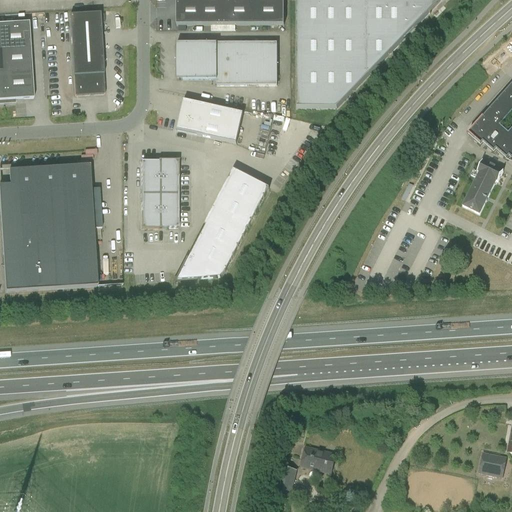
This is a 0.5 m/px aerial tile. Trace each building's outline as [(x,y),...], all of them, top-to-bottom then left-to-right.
[(176,27),(235,26),(234,0),(176,0),(177,2),(176,2),(176,27)] [(234,0),(235,26),(284,26),(283,0),(234,0)] [(440,1),(296,2),(296,109),(336,109),(440,1)] [(73,77),(75,97),(104,95),(103,75),(104,75),(100,15),(69,16),(73,77)] [(15,101),(33,100),(28,24),(0,25),(0,104),(15,104),(15,101)] [(176,79),(182,79),(182,81),(216,81),(216,87),(277,87),(277,44),(176,45),(176,79)] [(511,87),(469,136),(480,147),(483,144),(493,153),(496,151),(506,160),(509,158),(511,160),(510,161),(511,162),(511,87)] [(183,102),(177,132),(236,145),(243,115),(183,102)] [(158,163),(141,163),(141,215),(141,230),(161,231),(161,229),(178,229),(177,189),(178,178),(178,162),(158,162),(158,163)] [(477,174),(479,174),(462,207),(479,216),(496,182),(497,183),(503,172),(483,162),(477,174)] [(0,215),(5,294),(97,288),(89,167),(8,172),(9,187),(0,187),(0,215)] [(191,251),(175,282),(223,279),(269,190),(231,171),(205,222),(191,251)] [(306,448),(300,468),(331,476),(336,455),(306,448)] [(485,457),(481,477),(505,481),(509,461),(485,457)] [(274,493),(291,497),(297,472),(280,468),(274,493)]
